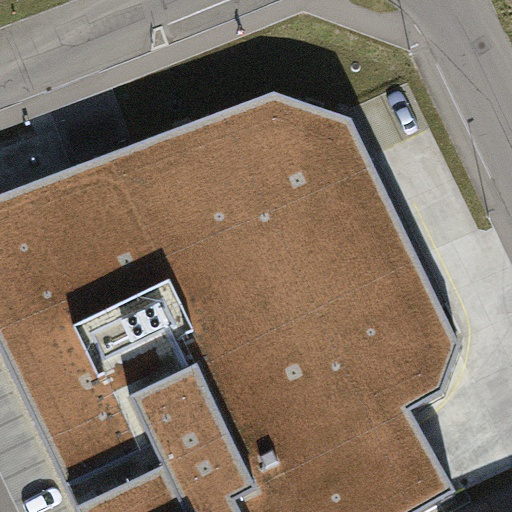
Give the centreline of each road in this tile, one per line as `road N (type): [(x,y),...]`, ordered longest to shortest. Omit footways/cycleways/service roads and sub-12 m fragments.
road 1 (residential): [(0,74),(197,0)]
road 2 (residential): [(450,0),(511,134)]
